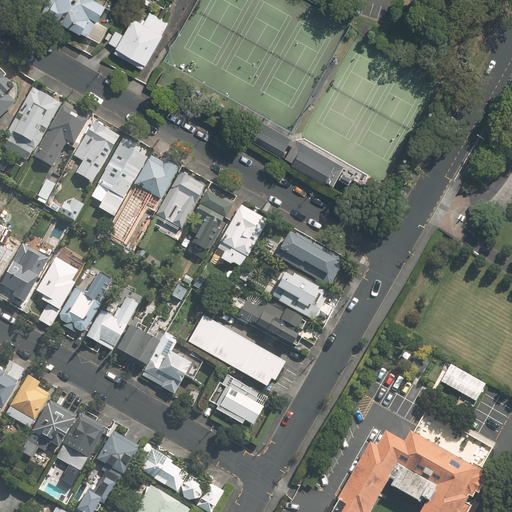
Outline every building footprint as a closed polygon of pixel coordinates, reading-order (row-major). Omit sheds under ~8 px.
[(46,0),(40,12),(77,34),(79,31),(99,42),(106,28),(94,21),(103,5),(93,0),(46,0)] [(112,53),(139,69),(165,24),(148,14),(144,21),(142,20),(139,24),(130,18),(120,35),(115,32),(109,43),(114,46),(112,48),(114,49),(112,53)] [(0,113),(12,102),(4,93),(10,87),(0,77),(0,113)] [(33,151),(61,102),(33,86),(5,135),(6,136),(2,144),(28,159),(32,151),(33,151)] [(88,119),(63,105),(38,148),(55,158),(66,138),(74,143),(88,119)] [(91,122),(71,156),(81,161),(73,175),(90,184),(117,137),(91,122)] [(291,141),(258,122),(248,140),(334,189),(345,169),(292,139),(291,141)] [(119,140),(95,183),(107,189),(96,207),(112,216),(145,157),(135,152),(137,149),(119,140)] [(161,200),(179,167),(167,161),(166,164),(150,155),(134,184),(135,185),(130,195),(131,195),(123,211),(130,215),(131,212),(138,217),(147,201),(156,206),(160,199),(161,200)] [(180,229),(203,187),(178,174),(155,216),(157,217),(155,220),(176,232),(178,228),(180,229)] [(43,183),(35,199),(42,203),(51,188),(43,183)] [(233,204),(207,189),(193,215),(195,216),(186,233),(194,238),(186,252),(200,259),(223,218),(224,219),(233,204)] [(64,202),(58,213),(72,221),(81,203),(72,198),(69,205),(64,202)] [(245,257),(266,220),(238,205),(217,241),(218,241),(214,248),(221,252),(218,258),(228,263),(229,261),(238,266),(244,256),(245,257)] [(39,214),(53,222),(57,214),(43,206),(39,214)] [(11,232),(0,225),(0,241),(4,244),(11,232)] [(284,233),(272,255),(326,286),(340,261),(292,234),(290,236),(287,234),(287,235),(284,233)] [(122,238),(117,247),(131,255),(136,245),(122,238)] [(0,248),(0,273),(0,274),(12,253),(1,246),(0,248)] [(16,255),(0,281),(0,296),(11,303),(13,299),(20,304),(41,269),(16,255)] [(50,305),(41,321),(51,326),(74,284),(71,282),(77,270),(55,258),(36,292),(43,296),(41,300),(50,305)] [(245,261),(236,277),(246,282),(254,266),(245,261)] [(326,292),(290,271),(287,276),(283,274),(278,284),(280,285),(274,297),(315,321),(327,299),(323,297),(326,292)] [(99,302),(111,281),(99,274),(88,292),(77,286),(60,314),(61,320),(65,322),(63,325),(74,331),(75,328),(81,332),(86,330),(101,304),(99,302)] [(186,275),(182,281),(190,285),(193,279),(186,275)] [(155,279),(150,276),(146,283),(151,286),(155,279)] [(244,284),(236,280),(232,288),(240,292),(244,284)] [(101,310),(85,338),(110,352),(138,304),(126,298),(120,309),(119,308),(114,317),(101,310)] [(285,313),(268,304),(266,307),(257,306),(246,300),(238,315),(251,323),(252,321),(293,345),(299,335),(294,332),(296,328),(297,329),(303,318),(287,309),(285,313)] [(200,315),(186,341),(265,386),(270,379),(273,380),(283,362),(200,315)] [(146,336),(144,334),(147,329),(139,325),(140,321),(135,318),(130,326),(116,350),(144,366),(158,342),(162,334),(156,331),(154,333),(149,330),(146,336)] [(194,380),(204,363),(190,356),(193,351),(177,342),(178,340),(166,333),(144,371),(145,371),(143,376),(164,388),(164,389),(175,396),(187,376),(194,380)] [(432,360),(421,351),(411,363),(422,372),(432,360)] [(17,380),(24,370),(14,364),(8,374),(0,369),(0,412),(2,408),(4,409),(20,381),(17,380)] [(486,384),(451,365),(441,382),(476,402),(486,384)] [(36,419),(49,397),(47,396),(49,392),(38,386),(41,381),(28,374),(10,404),(11,405),(6,413),(29,426),(34,418),(36,419)] [(227,375),(221,385),(219,384),(209,402),(217,407),(215,411),(240,426),(243,422),(251,427),(262,409),(253,404),(259,394),(227,375)] [(76,416),(50,401),(20,452),(31,459),(37,449),(42,452),(48,443),(56,448),(76,416)] [(379,447),(372,443),(340,499),(342,500),(334,511),(371,511),(391,477),(396,480),(392,485),(421,502),(423,499),(428,501),(421,511),(468,511),(473,503),(466,499),(469,495),(472,497),(476,491),(479,493),(485,483),(481,481),(485,475),(481,473),(484,469),(482,468),(493,447),(427,410),(408,443),(387,432),(379,447)] [(83,414),(58,457),(71,465),(69,469),(80,475),(107,428),(83,414)] [(83,491),(72,511),(73,511),(90,511),(96,502),(101,505),(120,472),(123,475),(139,447),(113,432),(98,459),(106,464),(103,470),(105,472),(94,491),(85,486),(83,491)] [(203,496),(199,485),(180,473),(182,471),(170,464),(172,461),(151,448),(138,469),(190,501),(200,500),(197,507),(206,511),(212,511),(224,491),(210,483),(203,496)] [(187,511),(191,507),(152,485),(151,487),(149,486),(135,511),(137,511),(187,511)]
